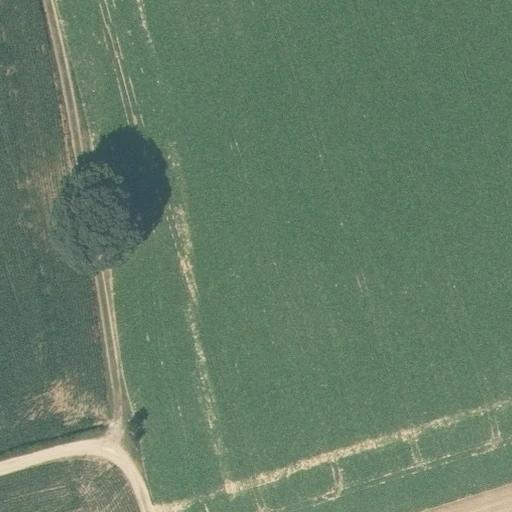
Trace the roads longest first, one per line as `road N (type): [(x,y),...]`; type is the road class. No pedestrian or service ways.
road 1 (track): [(118,442),(81,176),(45,0)]
road 2 (track): [(0,466),(118,442)]
